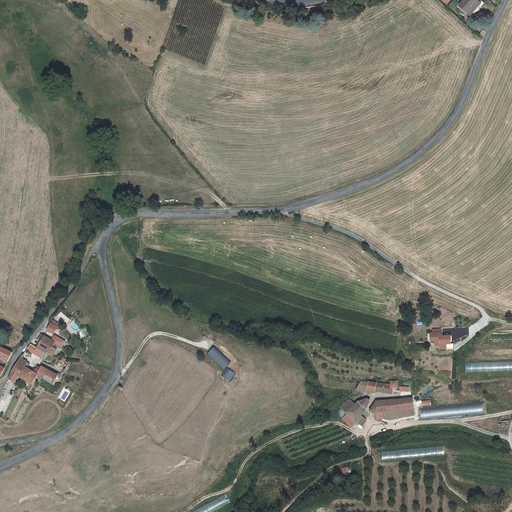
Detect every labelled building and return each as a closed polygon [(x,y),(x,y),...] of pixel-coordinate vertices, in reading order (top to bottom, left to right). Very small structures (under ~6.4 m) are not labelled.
[(476,0),(467,0),(461,8),(467,14),(478,3),(476,0)] [(50,323),(46,330),(53,333),(57,327),(56,327),(51,324),(50,323)] [(444,333),(442,333),(434,333),(432,333),(432,341),(436,341),(436,345),(437,346),(439,346),(441,346),(441,350),(447,350),(447,351),(454,351),(454,345),(452,345),(452,337),(445,337),(445,338),(444,337),(444,333)] [(40,341),(37,347),(44,351),(47,353),(51,347),(54,343),(54,342),(51,340),(48,338),(44,335),(41,334),(37,339),(40,341)] [(54,342),(54,343),(61,347),(64,341),(54,335),(51,340),(54,342)] [(36,348),(30,344),(27,350),(33,353),(36,348)] [(44,351),(37,347),(36,348),(33,353),(40,357),(44,351)] [(215,347),(208,354),(223,369),(230,362),(215,347)] [(0,357),(1,358),(0,360),(0,361),(5,364),(7,360),(11,354),(0,348),(0,357)] [(21,356),(16,362),(22,365),(25,360),(21,356)] [(511,361),(465,363),(465,373),(511,371),(511,361)] [(16,362),(10,373),(17,377),(32,386),(38,376),(39,374),(37,374),(22,365),(16,362)] [(41,367),(37,374),(39,374),(38,376),(54,384),(58,376),(41,367)] [(230,381),(235,374),(228,368),(222,376),(230,381)] [(10,373),(7,380),(13,384),(17,377),(10,373)] [(399,381),(390,381),(390,385),(363,381),(357,389),(363,394),(368,389),(388,393),(390,394),(390,391),(399,390),(399,381)] [(413,398),(401,400),(402,409),(413,407),(413,398)] [(354,401),(351,402),(349,403),(344,410),(346,410),(360,420),(362,422),(367,425),(369,421),(363,417),(369,401),(365,400),(358,400),(354,401)] [(378,402),(373,413),(380,412),(383,418),(389,418),(414,415),(413,407),(402,409),(401,400),(378,402)] [(485,404),(421,410),(421,420),(486,414),(485,404)] [(360,420),(346,410),(342,415),(357,426),(360,420)] [(443,447),(381,452),(381,460),(444,455),(443,447)] [(222,495),(191,511),(214,511),(227,505),(222,495)]
